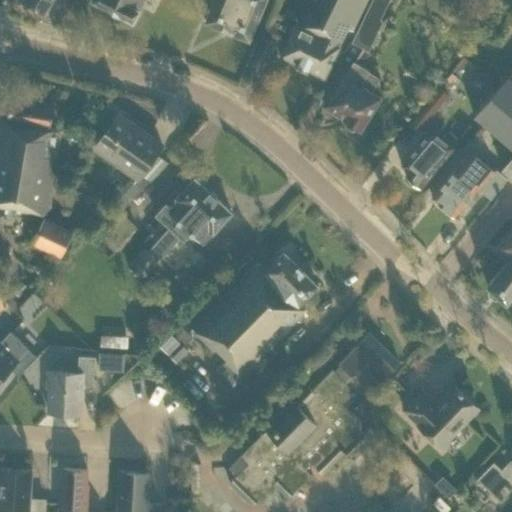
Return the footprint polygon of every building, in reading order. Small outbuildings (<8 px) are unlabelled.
[(24,0),(44,13),(52,0),(24,0)] [(99,0),(133,17),(141,0),(99,0)] [(213,0),(205,21),(249,40),(265,0),(213,0)] [(352,30),(366,0),(299,0),(292,16),(297,18),(279,55),(296,63),(296,64),(307,70),(307,68),(324,76),(347,28),(352,30)] [(380,19),(388,0),(371,0),(352,41),(367,49),(382,20),(380,19)] [(356,128),(359,130),(380,97),(371,91),(379,78),(368,71),(353,61),(345,75),(343,74),(323,105),(343,118),(342,119),(345,121),(346,126),(352,129),(356,128)] [(511,70),(496,89),(491,85),(480,97),(486,101),(474,115),(511,148),(511,156),(502,169),(511,177),(511,70)] [(438,105),(449,92),(441,86),(439,88),(437,86),(428,99),(427,98),(409,121),(420,130),(438,106),(438,105)] [(56,158),(60,130),(50,128),(54,102),(10,95),(7,115),(0,113),(0,204),(48,213),(58,159),(56,158)] [(94,147),(138,177),(161,144),(117,114),(94,147)] [(432,126),(426,133),(423,130),(414,142),(417,144),(401,165),(408,171),(405,175),(407,177),(409,180),(413,184),(416,184),(419,187),(440,162),(439,161),(453,144),(432,126)] [(476,186),(480,189),(479,189),(490,198),(507,178),(496,169),(494,171),(469,151),(432,197),(453,215),(476,186)] [(141,187),(130,177),(110,198),(121,209),(141,187)] [(155,214),(168,226),(149,248),(160,258),(180,237),(183,240),(190,232),(203,243),(231,212),(194,178),(175,198),(176,199),(170,206),(165,202),(155,214)] [(105,233),(117,245),(135,226),(122,214),(105,233)] [(31,242),(60,256),(72,231),(43,217),(31,242)] [(511,293),(511,227),(494,249),(508,259),(487,284),(506,302),(511,293)] [(127,264),(142,278),(159,261),(144,247),(127,264)] [(303,311),(305,309),(299,303),(317,285),(283,252),(266,270),(257,261),(191,327),(241,376),(289,329),(287,327),(295,319),(300,320),(304,316),(303,311)] [(183,345),(192,336),(178,322),(169,330),(176,337),(164,349),(176,361),(188,349),(183,345)] [(101,333),(100,345),(127,347),(128,335),(115,334),(115,325),(104,324),(103,334),(101,333)] [(0,377),(10,367),(18,375),(36,356),(11,331),(0,342),(0,377)] [(351,410),(360,402),(399,362),(369,331),(338,362),(340,364),(334,370),(332,368),(312,388),(307,385),(293,399),(290,396),(257,430),(261,433),(228,466),(236,474),(228,481),(251,504),(273,482),(287,497),(310,473),(305,468),(310,462),(322,473),(344,451),(349,457),(368,437),(361,430),(361,420),(351,410)] [(99,352),(98,368),(122,369),(122,353),(99,352)] [(78,372),(47,371),(46,386),(49,387),(48,411),(79,413),(81,384),(93,384),(94,356),(78,356),(78,372)] [(418,424),(441,446),(477,409),(454,387),(437,405),(422,390),(403,409),(418,424)] [(493,462),(477,479),(499,501),(511,487),(511,461),(510,460),(501,469),(493,462)] [(30,497),(31,469),(0,467),(0,509),(21,511),(20,511),(44,511),(46,498),(30,497)] [(87,468),(63,467),(62,483),(60,483),(58,511),(86,511),(88,485),(86,485),(87,468)] [(120,470),(117,511),(159,511),(161,502),(147,501),(148,472),(120,470)] [(439,495),(432,502),(441,511),(444,511),(450,507),(439,495)]
